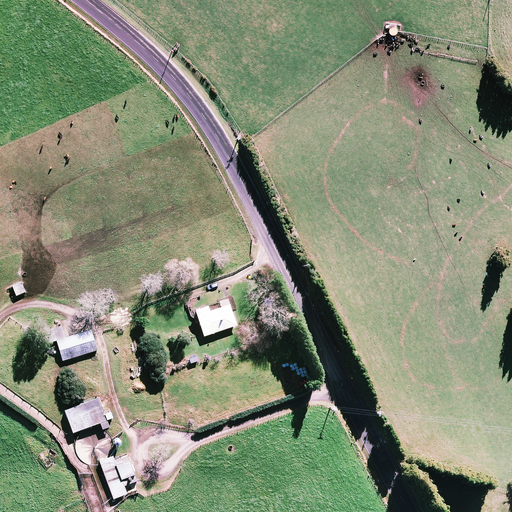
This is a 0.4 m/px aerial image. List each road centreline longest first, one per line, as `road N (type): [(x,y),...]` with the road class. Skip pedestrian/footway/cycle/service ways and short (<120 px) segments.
road 1 (unclassified): [(84,0),(170,74),(216,134),(408,511)]
road 2 (track): [(94,511),(48,425),(0,387)]
